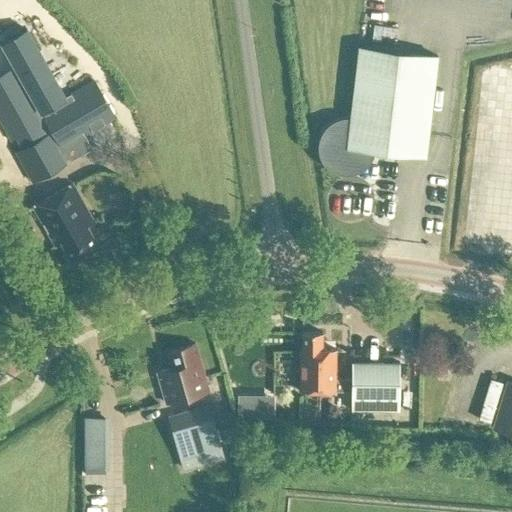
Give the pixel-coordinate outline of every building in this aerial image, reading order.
[(65,97),(29,32),(4,46),(9,55),(0,59),(0,121),(32,180),(91,148),(83,134),(114,117),(93,81),(65,97)] [(425,156),(438,54),(359,45),(350,116),(345,116),(339,117),(334,119),(329,122),(325,127),(322,131),(320,137),(319,142),(319,147),(319,152),(321,158),(324,163),(328,167),(333,170),(338,173),(343,174),(348,174),(354,173),(359,172),(365,169),(369,165),(372,160),(375,155),(376,150),(425,156)] [(67,60),(57,65),(66,84),(76,79),(67,60)] [(99,245),(87,227),(93,224),(70,184),(34,205),(57,245),(62,243),(72,260),(99,245)] [(322,331),(302,331),(302,348),(300,348),(299,390),(335,390),(351,390),(351,409),(399,410),(400,362),(352,361),(351,378),(336,378),(336,348),(322,348),(322,331)] [(167,351),(172,367),(157,371),(166,402),(209,390),(208,388),(208,387),(195,343),(167,351)] [(431,360),(429,367),(432,373),(438,375),(445,372),(447,365),(444,359),(437,357),(431,360)] [(511,382),(507,381),(493,427),(511,432),(511,382)] [(264,416),(265,394),(238,393),(237,415),(264,416)] [(224,457),(216,428),(209,404),(169,416),(184,469),(224,457)] [(105,469),(104,418),(83,418),(84,469),(105,469)]
